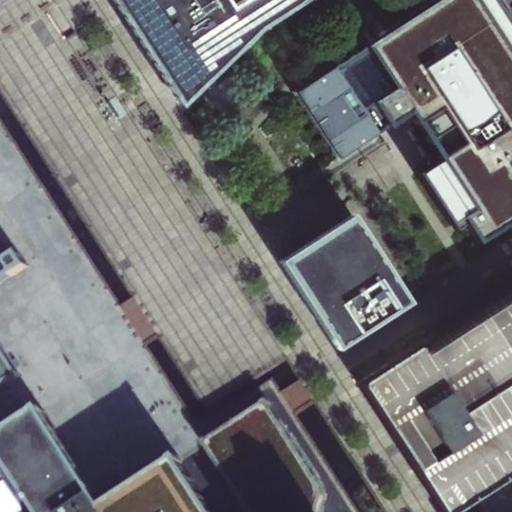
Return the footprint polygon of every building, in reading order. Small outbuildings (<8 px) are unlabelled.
[(111,0),(181,107),(250,33),(301,0),(111,0)] [(511,26),(495,0),(428,0),(360,44),(381,77),(406,115),(421,138),(436,160),(414,174),(452,231),(463,224),(475,244),(511,219),(511,26)] [(381,77),(360,44),(296,87),(342,158),(406,115),(381,77)] [(294,279),(337,342),(403,297),(345,210),(278,256),(294,279)] [(216,511),(179,456),(104,506),(39,408),(24,419),(27,423),(22,426),(21,425),(20,425),(19,424),(17,424),(15,424),(13,426),(12,427),(12,429),(12,431),(13,433),(8,436),(5,431),(0,434),(0,389),(17,378),(0,352),(0,283),(28,265),(20,254),(10,260),(0,243),(0,511),(216,511)] [(511,282),(361,379),(447,511),(448,511),(511,471),(511,282)] [(207,438),(202,441),(205,446),(206,445),(250,511),(321,511),(322,510),(322,508),(324,500),(325,494),(324,489),(323,485),(320,480),(318,477),(271,403),(272,403),(268,398),(263,401),(264,402),(208,439),(207,438)]
